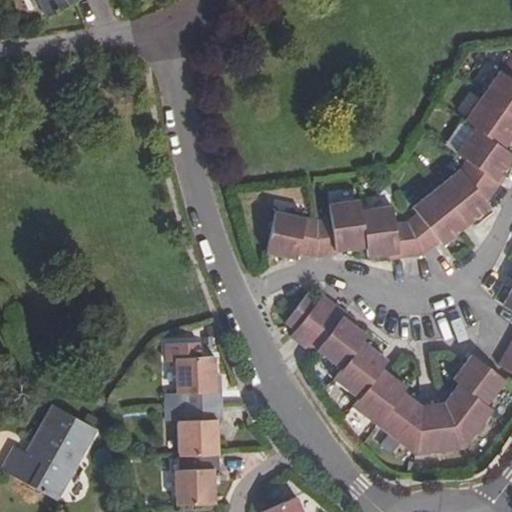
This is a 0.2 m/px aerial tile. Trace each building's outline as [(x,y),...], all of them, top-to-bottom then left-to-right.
[(38,0),(48,17),(77,0),(38,0)] [(511,55),(510,54),(481,95),(511,117),(511,55)] [(511,133),(511,117),(481,95),(462,121),(474,129),(501,148),(511,133)] [(494,181),(499,175),(511,155),(511,154),(501,148),(474,129),(455,154),(465,161),(494,181)] [(471,221),(489,206),(486,203),(498,184),(494,181),(465,161),(460,169),(434,189),(465,227),(471,221)] [(465,227),(434,189),(411,209),(416,214),(406,222),(421,255),(422,255),(438,242),(442,247),(460,231),(465,227)] [(367,247),(361,210),(360,200),(328,204),(330,220),(318,222),(316,257),(336,254),(336,251),(343,250),(367,247)] [(421,255),(406,222),(394,223),(390,206),(361,210),(367,247),(368,258),(393,255),(397,255),(398,259),(421,255)] [(316,257),(318,222),(275,212),(266,253),(284,257),(288,257),(296,259),(297,253),(316,257)] [(511,283),(510,287),(501,305),(511,310),(511,283)] [(295,332),(319,300),(308,292),(284,323),(295,332)] [(316,350),(341,317),(344,313),(322,296),(319,300),(295,332),(291,338),(312,355),(316,350)] [(340,370),(361,341),(365,336),(350,324),(341,317),(316,350),(340,370)] [(511,336),(497,363),(511,372),(511,336)] [(357,398),(380,368),(385,361),(382,357),(361,341),(340,370),(333,379),(357,398)] [(215,388),(214,373),(214,355),(174,357),(176,391),(181,391),(181,405),(220,404),(219,388),(215,388)] [(486,405),(504,381),(470,355),(464,364),(453,379),(459,384),(486,405)] [(376,426),(401,392),(404,388),(387,373),(380,368),(357,398),(351,407),(376,426)] [(463,449),(491,409),(486,405),(459,384),(449,398),(444,404),(463,449)] [(414,454),(419,406),(414,402),(401,392),(376,426),(414,454)] [(178,455),(218,453),(217,419),(221,419),(220,404),(181,405),(182,420),(177,420),(178,455)] [(463,449),(444,404),(419,406),(414,454),(463,449)] [(55,503),(95,433),(54,409),(33,445),(39,449),(32,460),(16,451),(3,474),(55,503)] [(175,503),(214,501),(213,467),(218,467),(218,453),(178,455),(179,468),(174,469),(175,503)] [(302,511),(294,495),(260,510),(260,511),(302,511)]
